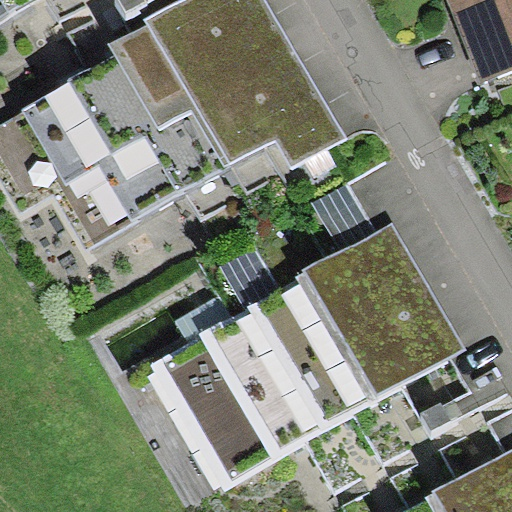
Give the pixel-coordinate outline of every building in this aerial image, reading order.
[(353,139),(268,0),(203,0),(0,122),(0,177),(25,219),(73,190),(109,250),(276,150),(292,176),(353,139)] [(14,0),(19,8),(32,0),(14,0)] [(511,0),(466,0),(491,74),(511,66),(511,0)] [(394,223),(132,384),(207,505),(469,344),(394,223)] [(511,511),(511,455),(415,511),(511,511)]
